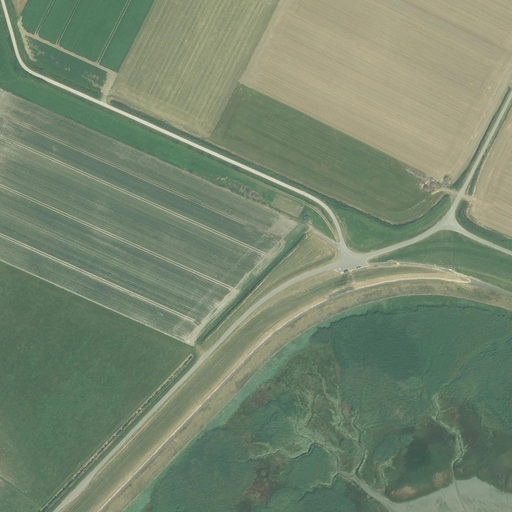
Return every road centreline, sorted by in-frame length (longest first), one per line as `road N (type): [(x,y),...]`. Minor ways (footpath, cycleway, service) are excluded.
road 1 (unclassified): [(348,261),(334,218),(310,196),(25,68),(2,0)]
road 2 (unclassified): [(54,511),(250,309),(348,261)]
road 3 (unclassified): [(450,221),(511,95)]
